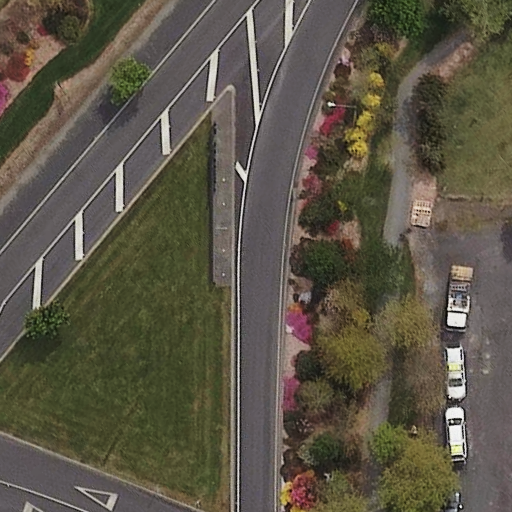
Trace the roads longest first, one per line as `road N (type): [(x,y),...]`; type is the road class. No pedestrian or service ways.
road 1 (tertiary): [(332,0),(274,157),(258,325),(255,511)]
road 2 (tertiary): [(0,285),(240,0)]
